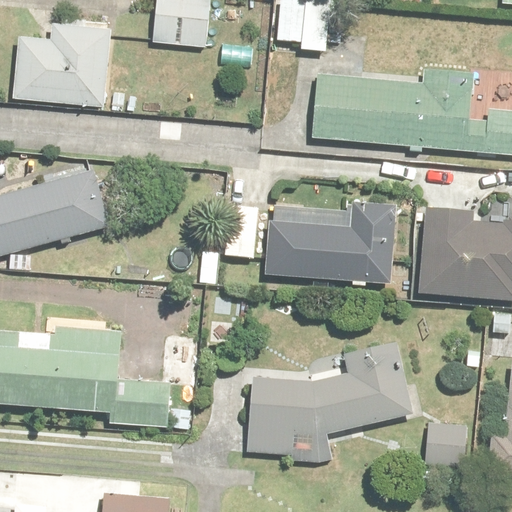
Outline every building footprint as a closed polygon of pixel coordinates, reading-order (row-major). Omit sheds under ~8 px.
[(211,0),(158,0),(156,46),(208,50),(211,0)] [(332,6),(281,2),(277,44),(301,46),(301,53),(328,56),(332,6)] [(113,34),(40,28),(38,44),(22,43),(16,103),(106,111),(113,34)] [(485,75),(423,71),(422,88),(319,81),(315,145),(511,158),(511,115),(482,114),(485,75)] [(0,258),(107,234),(93,174),(51,183),(52,188),(0,199),(0,258)] [(425,295),(511,303),(511,202),(489,200),(487,220),(433,214),(425,295)] [(397,210),(352,207),(351,213),(270,207),(265,279),(391,288),(397,210)] [(125,337),(54,332),(53,344),(0,340),(0,407),(107,416),(107,426),(168,431),(172,386),(122,382),(125,337)] [(409,418),(408,349),(348,350),(349,380),(252,381),(253,456),(284,455),(285,465),(332,465),(332,439),(409,418)] [(511,399),(508,441),(492,439),(488,478),(511,480),(511,399)] [(470,430),(431,426),(426,467),(465,472),(470,430)] [(172,511),(173,506),(107,501),(106,511),(172,511)]
